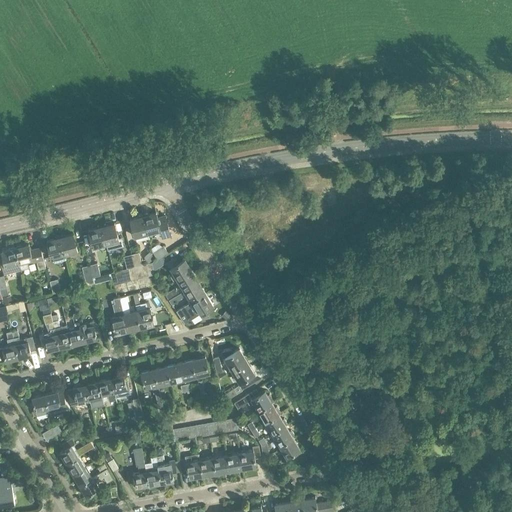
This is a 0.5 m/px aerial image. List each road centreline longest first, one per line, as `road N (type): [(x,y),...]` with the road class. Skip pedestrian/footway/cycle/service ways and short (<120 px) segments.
road 1 (secondary): [(511,140),(331,152),(170,186)]
road 2 (residential): [(0,393),(5,383),(242,323)]
road 3 (residential): [(104,511),(336,474)]
road 4 (unclassified): [(336,474),(242,323)]
road 5 (secondary): [(170,186),(0,228)]
road 6 (unclassified): [(242,323),(170,186)]
road 7 (residential): [(67,511),(0,397)]
